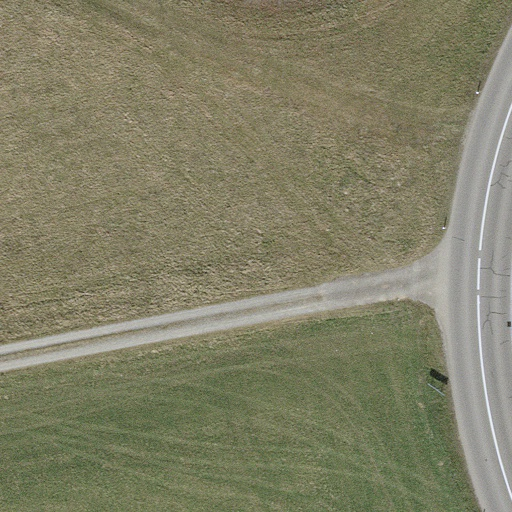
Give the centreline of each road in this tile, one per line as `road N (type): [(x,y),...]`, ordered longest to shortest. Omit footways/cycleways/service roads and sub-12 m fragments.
road 1 (track): [(484,272),(0,366)]
road 2 (tertiary): [(511,474),(488,387),(484,272),(499,151),(511,121)]
